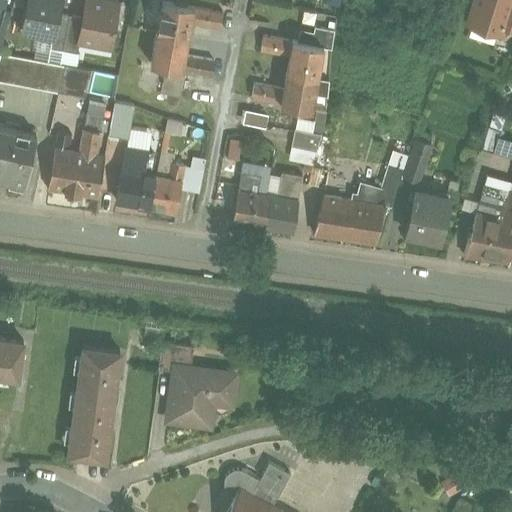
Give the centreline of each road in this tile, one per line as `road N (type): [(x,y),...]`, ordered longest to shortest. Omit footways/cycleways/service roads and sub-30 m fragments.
road 1 (residential): [(511,291),(196,248)]
road 2 (residential): [(239,35),(196,248)]
road 3 (residential): [(196,248),(0,220)]
